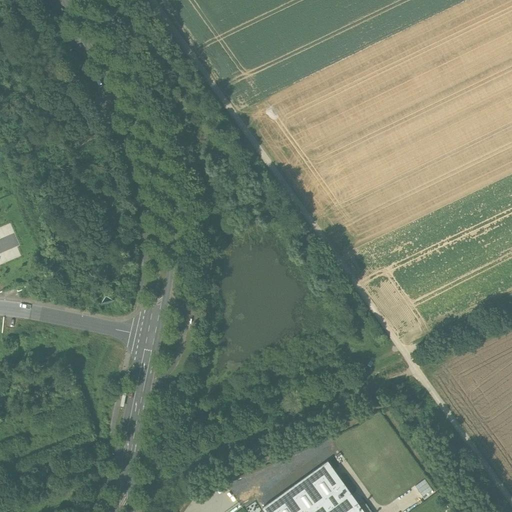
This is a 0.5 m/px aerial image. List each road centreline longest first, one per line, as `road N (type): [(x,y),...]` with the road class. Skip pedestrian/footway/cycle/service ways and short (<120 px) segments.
road 1 (track): [(511,506),(150,0)]
road 2 (unclassified): [(149,336),(171,259),(165,188),(140,118),(78,0)]
road 3 (unclassified): [(62,0),(149,182),(149,336)]
road 4 (track): [(414,370),(181,474),(142,511)]
road 5 (unclassified): [(149,336),(0,307)]
road 6 (unclassified): [(120,477),(149,336)]
road 7 (track): [(402,353),(511,300)]
